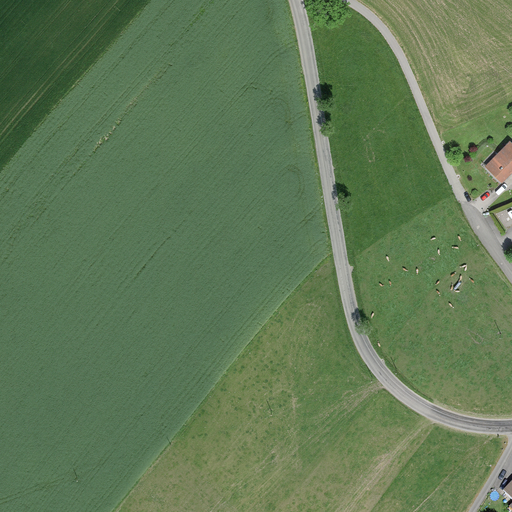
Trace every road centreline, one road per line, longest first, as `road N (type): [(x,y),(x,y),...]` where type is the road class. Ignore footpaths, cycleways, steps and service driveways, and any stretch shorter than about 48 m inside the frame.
road 1 (tertiary): [(296,0),(345,279),(368,355),(426,411),(461,425),(511,428)]
road 2 (track): [(451,170),(392,36),(349,0)]
road 3 (residential): [(511,275),(479,234),(451,170)]
